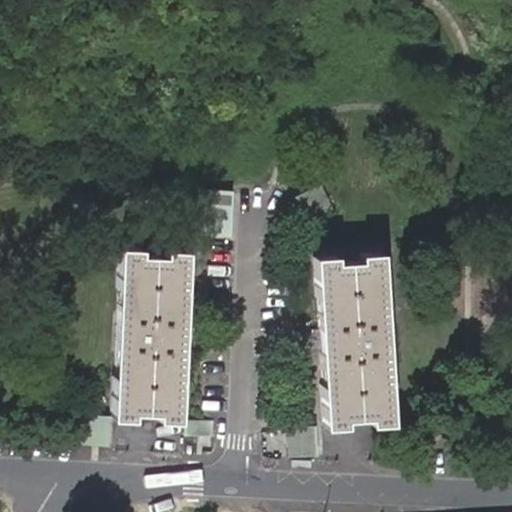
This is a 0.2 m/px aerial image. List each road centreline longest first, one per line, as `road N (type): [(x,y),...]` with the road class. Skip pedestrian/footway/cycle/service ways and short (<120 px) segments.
road 1 (residential): [(238,482),(256,190)]
road 2 (residential): [(238,482),(511,495)]
road 3 (residential): [(83,473),(238,482)]
